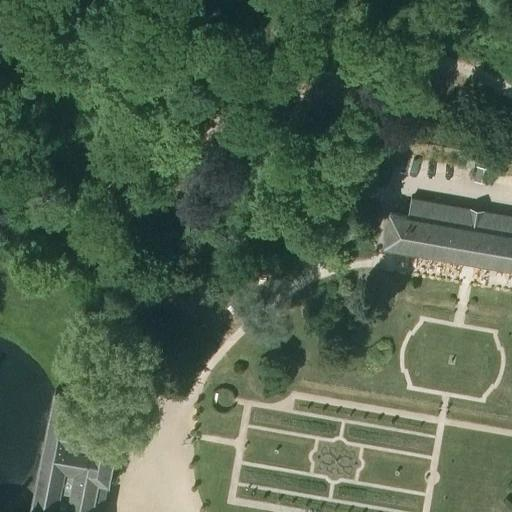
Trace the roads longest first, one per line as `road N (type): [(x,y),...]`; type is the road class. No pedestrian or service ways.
road 1 (track): [(511,95),(473,70),(401,58),(138,160),(85,206)]
road 2 (track): [(372,262),(511,284)]
road 3 (track): [(511,195),(393,178)]
